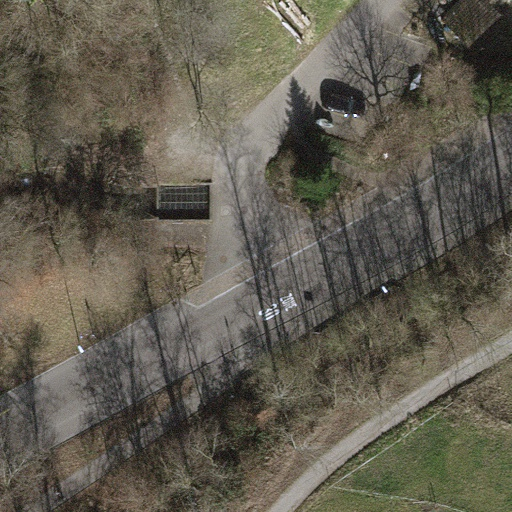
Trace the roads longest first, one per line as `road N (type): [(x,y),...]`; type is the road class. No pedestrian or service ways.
road 1 (secondary): [(0,450),(409,227),(511,160)]
road 2 (track): [(284,511),(511,342)]
